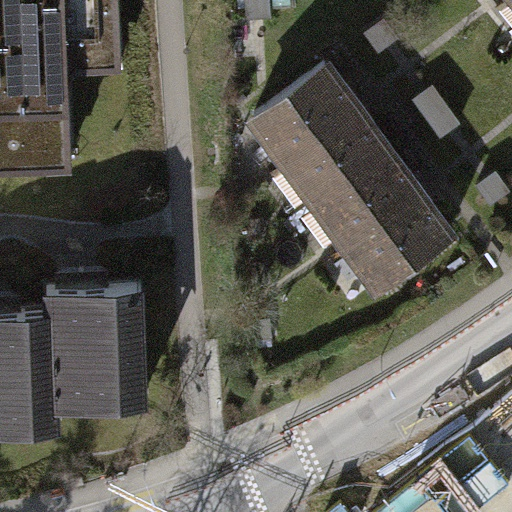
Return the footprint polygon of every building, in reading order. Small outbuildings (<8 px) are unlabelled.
[(0,0),(0,157),(63,156),(62,102),(61,70),(73,57),(106,56),(104,0),(0,0)] [(270,0),(245,0),(247,15),(271,13),(270,0)] [(386,13),(364,28),(379,50),(401,36),(386,13)] [(348,102),(317,60),(246,111),(277,154),(348,102)] [(434,80),(413,94),(440,133),(461,119),(434,80)] [(379,144),(348,102),(277,154),(282,160),(308,196),(379,144)] [(410,187),(379,144),(308,196),(339,239),(410,187)] [(497,165),(476,180),(491,202),(511,187),(497,165)] [(442,229),(410,187),(339,239),(342,242),(370,281),(442,229)] [(41,297),(41,306),(44,394),(66,394),(107,392),(137,391),(133,281),(122,282),(57,284),(40,285),(41,297)] [(0,417),(20,416),(46,415),(44,394),(41,306),(0,307),(0,417)] [(274,346),(271,317),(259,318),(262,347),(274,346)]
